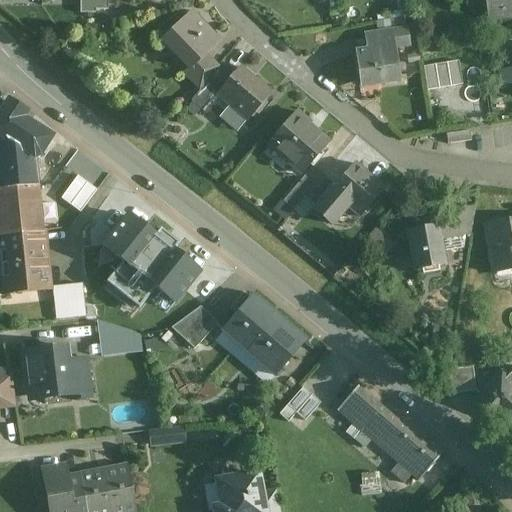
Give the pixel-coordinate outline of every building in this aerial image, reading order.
[(511,0),(483,0),(487,21),(511,16),(511,0)] [(206,31),(191,15),(166,39),(181,54),(181,53),(191,63),(193,66),(204,56),(217,43),(206,31)] [(399,21),(377,24),(378,33),(400,30),(399,21)] [(378,33),(363,35),(365,52),(393,48),(394,51),(409,49),(407,29),(400,30),(378,33)] [(511,40),(499,43),(501,56),(511,54),(511,40)] [(365,52),(355,53),(359,83),(375,81),(375,86),(398,83),(394,51),(393,48),(365,52)] [(204,56),(193,66),(191,63),(183,73),(200,90),(209,80),(217,70),(204,56)] [(458,61),(422,67),(426,92),(462,85),(458,61)] [(270,95),(239,69),(221,90),(217,95),(247,122),(270,95)] [(200,90),(191,101),(203,112),(217,95),(221,90),(209,80),(200,90)] [(26,114),(8,102),(0,114),(0,190),(37,187),(34,160),(39,160),(52,139),(22,120),(26,114)] [(297,113),(269,146),(301,173),(326,144),(306,127),(309,124),(297,113)] [(383,189),(354,166),(355,165),(354,164),(314,212),(330,225),(349,203),(362,214),(359,218),(384,189),(383,188),(383,189)] [(312,167),(282,202),(293,211),(303,199),(303,198),(323,175),(312,167)] [(323,175),(303,198),(303,199),(313,207),(333,184),(323,175)] [(37,187),(0,190),(0,237),(21,235),(21,233),(42,231),(37,187)] [(474,208),(440,215),(445,240),(470,236),(474,208)] [(440,215),(424,217),(426,229),(407,233),(414,272),(444,267),(439,241),(445,240),(440,215)] [(511,222),(484,228),(492,274),(511,270),(511,222)] [(0,237),(0,272),(2,296),(49,291),(43,232),(42,232),(42,231),(21,233),(21,235),(0,237)] [(82,285),(52,288),(55,320),(85,317),(82,285)] [(289,329),(253,298),(251,301),(243,294),(230,310),(238,317),(223,333),(259,364),(289,329)] [(198,310),(179,324),(200,344),(216,325),(198,310)] [(131,354),(130,325),(95,327),(97,356),(131,354)] [(289,329),(259,364),(275,378),(287,362),(283,359),(300,338),(289,329)] [(65,348),(25,353),(28,372),(23,372),(25,388),(30,387),(30,392),(42,390),(43,400),(70,396),(71,396),(67,362),(65,348)] [(84,360),(67,362),(71,396),(70,396),(70,400),(88,398),(84,360)] [(471,368),(448,371),(451,395),(474,393),(471,368)] [(511,372),(505,380),(500,375),(474,404),(494,422),(495,421),(505,430),(504,430),(505,431),(511,423),(511,372)] [(10,378),(0,378),(0,409),(13,408),(10,378)] [(344,378),(326,400),(331,404),(337,404),(353,385),(344,378)] [(302,386),(279,412),(288,420),(296,412),(305,420),(321,403),(302,386)] [(439,458),(357,388),(337,412),(362,433),(355,440),(364,448),(371,441),(385,453),(379,460),(387,467),(393,460),(398,464),(391,472),(404,484),(411,475),(419,482),(427,472),(427,473),(435,464),(434,463),(439,458)] [(253,406),(230,408),(231,420),(255,418),(253,406)] [(182,429),(151,432),(152,446),(184,443),(182,429)] [(66,478),(64,467),(42,471),(49,511),(86,511),(79,476),(66,478)] [(127,467),(114,470),(114,472),(104,474),(111,511),(130,511),(135,511),(127,467)] [(94,476),(93,474),(79,476),(86,511),(111,511),(104,474),(94,476)] [(257,475),(218,483),(223,508),(215,510),(215,511),(248,511),(246,500),(262,497),(257,475)] [(380,485),(360,488),(361,497),(381,495),(380,485)] [(481,492),(464,493),(465,507),(482,507),(481,492)] [(262,497),(246,500),(248,511),(276,511),(273,494),(262,497)]
